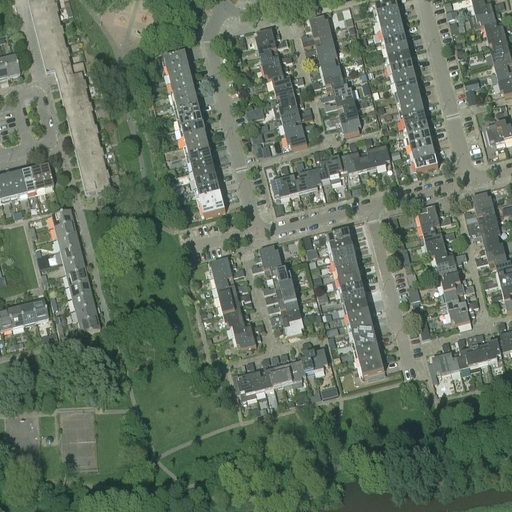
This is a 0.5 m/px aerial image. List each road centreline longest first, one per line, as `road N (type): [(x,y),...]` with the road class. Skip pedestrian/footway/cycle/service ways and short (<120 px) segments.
road 1 (residential): [(256,234),(209,41),(224,6)]
road 2 (residential): [(468,181),(422,0)]
road 3 (residential): [(404,352),(367,206)]
